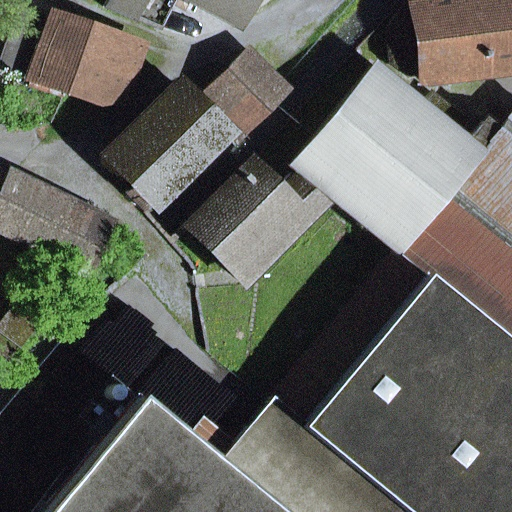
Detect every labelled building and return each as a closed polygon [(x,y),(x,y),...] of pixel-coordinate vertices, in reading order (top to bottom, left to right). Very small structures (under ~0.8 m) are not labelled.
[(107,0),(103,7),(154,26),(167,0),(187,0),(232,23),(245,0),(107,0)] [(419,80),(511,67),(511,0),(449,0),(410,5),(411,11),(397,13),(386,29),(390,63),(405,75),(419,74),(419,80)] [(17,10),(0,59),(0,69),(64,90),(84,32),(17,10)] [(64,90),(100,102),(123,97),(140,51),(84,32),(64,90)] [(245,50),(204,92),(243,131),(285,89),(245,50)] [(511,146),(492,130),(473,154),(369,68),(289,164),(392,250),(511,349),(511,146)] [(157,197),(223,132),(175,85),(109,149),(157,197)] [(291,173),(274,190),(247,164),(184,225),(243,285),(323,205),(291,173)] [(0,193),(0,230),(85,270),(109,221),(10,174),(0,193)] [(399,511),(511,511),(511,349),(392,250),(266,402),(399,511)] [(29,287),(0,324),(0,331),(16,344),(48,302),(29,287)] [(275,511),(215,463),(136,396),(39,511),(275,511)] [(399,511),(266,402),(232,443),(216,462),(215,463),(275,511),(399,511)] [(216,462),(232,443),(201,417),(186,436),(216,462)]
